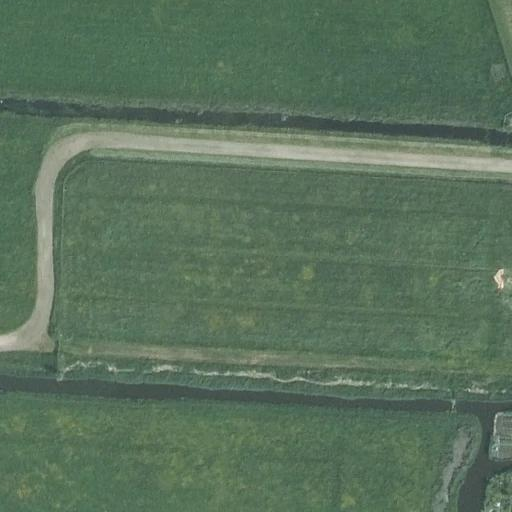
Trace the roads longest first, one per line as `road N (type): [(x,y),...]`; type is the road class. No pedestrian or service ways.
road 1 (track): [(0,335),(44,337),(46,174),(66,147),(106,141),(511,164)]
road 2 (track): [(44,337),(511,361)]
